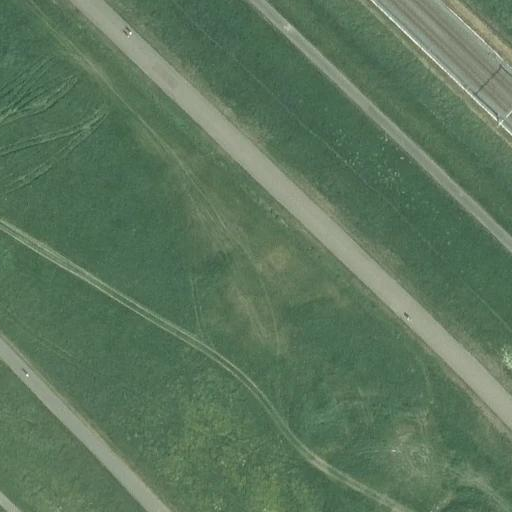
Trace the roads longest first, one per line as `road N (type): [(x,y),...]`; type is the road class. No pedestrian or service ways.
road 1 (unclassified): [(511,418),(80,0)]
road 2 (track): [(0,227),(229,369),(295,434),(400,511)]
